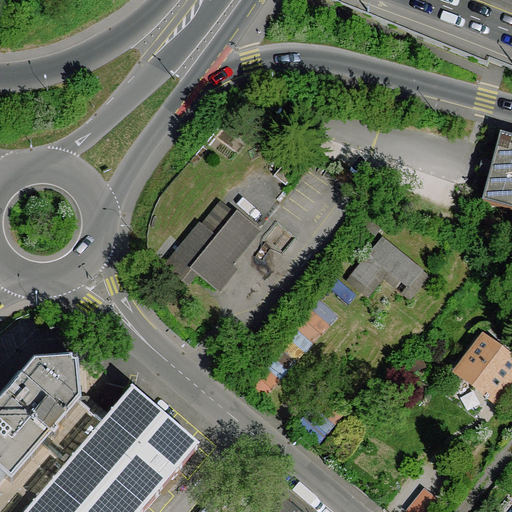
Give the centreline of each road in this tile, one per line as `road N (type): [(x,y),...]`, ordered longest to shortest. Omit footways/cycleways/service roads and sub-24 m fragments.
road 1 (primary): [(200,75),(251,57),(301,55),(511,105)]
road 2 (residential): [(339,511),(130,325)]
road 3 (primary): [(212,0),(145,80),(51,165)]
road 4 (primary): [(164,0),(138,26),(74,62),(0,77)]
road 5 (primary): [(101,218),(200,75)]
road 6 (unknown): [(401,511),(492,402)]
